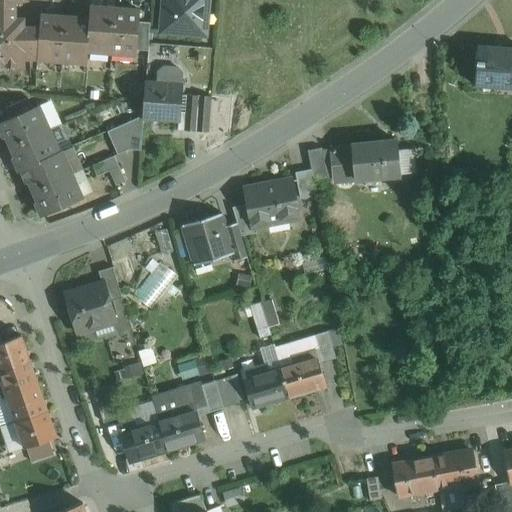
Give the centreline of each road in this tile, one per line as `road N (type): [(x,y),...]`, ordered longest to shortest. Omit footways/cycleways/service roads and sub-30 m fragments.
road 1 (residential): [(465,0),(378,69),(210,175),(17,258)]
road 2 (residential): [(92,486),(150,483),(316,438),(511,409)]
road 3 (residential): [(17,258),(92,486)]
